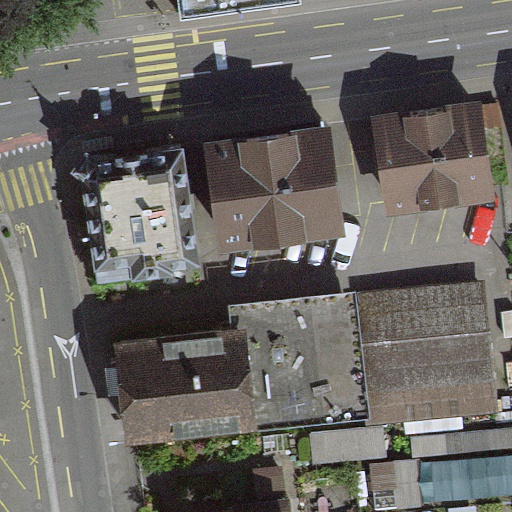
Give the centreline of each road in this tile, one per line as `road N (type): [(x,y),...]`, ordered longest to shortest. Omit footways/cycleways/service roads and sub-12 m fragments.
road 1 (primary): [(511,29),(3,103)]
road 2 (residential): [(90,511),(52,275),(3,103)]
